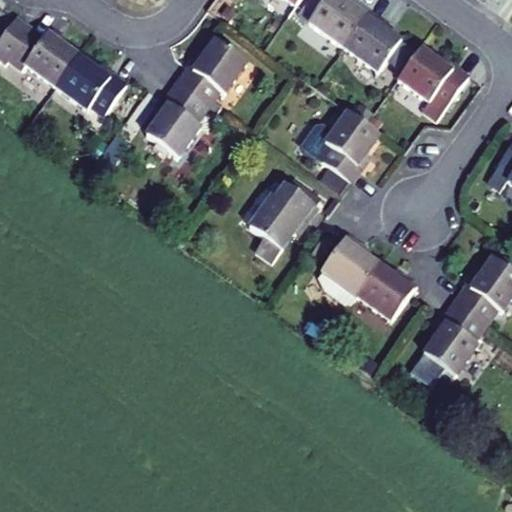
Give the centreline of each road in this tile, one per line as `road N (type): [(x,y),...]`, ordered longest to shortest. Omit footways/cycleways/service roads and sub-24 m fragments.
road 1 (residential): [(420,211),(511,82)]
road 2 (residential): [(76,0),(129,32),(162,26),(186,0)]
